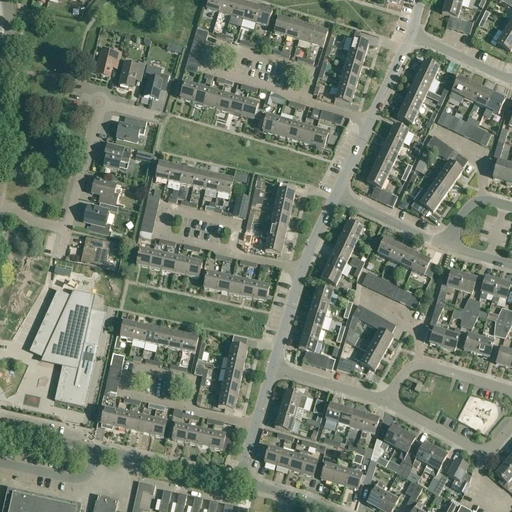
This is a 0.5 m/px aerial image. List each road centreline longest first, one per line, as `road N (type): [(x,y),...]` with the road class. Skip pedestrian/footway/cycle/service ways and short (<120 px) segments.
road 1 (residential): [(237,482),(0,429)]
road 2 (residential): [(158,117),(97,101),(65,228)]
road 3 (residential): [(267,368),(336,193)]
road 4 (residential): [(336,193),(409,39)]
road 5 (residential): [(388,404),(267,368)]
road 6 (residential): [(445,245),(336,193)]
